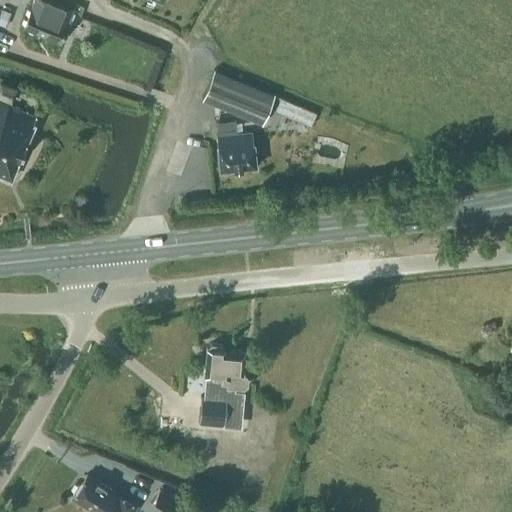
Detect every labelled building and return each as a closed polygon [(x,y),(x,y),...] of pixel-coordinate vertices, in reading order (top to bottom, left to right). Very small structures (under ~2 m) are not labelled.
[(71,8),(51,0),(32,0),(22,25),(57,40),(65,21),(71,8)] [(274,93),(214,68),(202,98),(262,122),(274,93)] [(279,97),(273,111),(284,115),(290,102),(279,97)] [(33,123),(36,117),(0,101),(0,174),(10,178),(18,160),(26,142),(34,123),(33,123)] [(217,130),(218,134),(216,134),(217,145),(219,168),(256,165),(253,142),(252,130),(236,132),(235,118),(216,120),(217,130)] [(225,347),(221,342),(211,341),(207,345),(204,374),(202,395),(201,395),(199,420),(232,423),(234,397),(227,396),(228,385),(242,386),(246,383),(247,376),(243,372),(242,371),(244,349),(225,347)] [(117,490),(105,483),(104,485),(86,473),(80,483),(78,482),(72,491),(74,492),(72,495),(91,507),(90,508),(95,511),(131,511),(135,505),(115,493),(117,490)] [(195,511),(197,510),(160,487),(148,506),(156,511),(195,511)]
